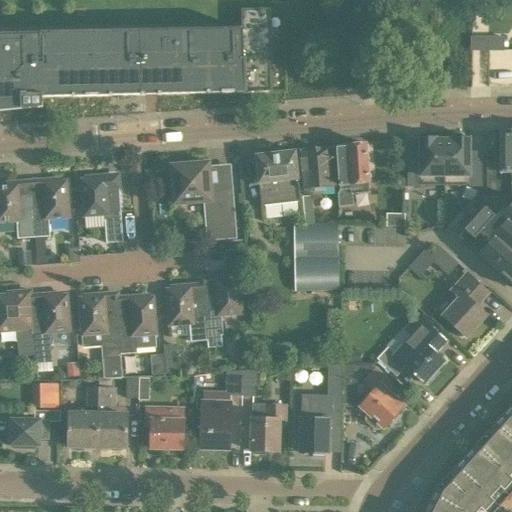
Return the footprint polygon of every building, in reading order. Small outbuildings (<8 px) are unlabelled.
[(0,0),(0,26),(225,20),(224,0),(0,0)] [(44,98),(274,92),(272,9),(272,8),(243,9),(243,28),(42,32),(42,35),(0,36),(0,111),(25,110),(44,108),(44,98)] [(487,38),(487,52),(504,52),(504,38),(487,38)] [(511,173),(511,198),(511,131),(499,131),(499,173),(511,173)] [(444,138),(420,138),(419,162),(407,162),(407,187),(420,187),(420,186),(444,186),(444,138)] [(469,138),(444,138),(444,186),(469,186),(469,187),(481,188),(481,162),(469,162),(469,138)] [(347,148),(337,149),(340,191),(337,194),(338,208),(353,206),(352,195),(369,194),(369,184),(366,145),(347,146),(347,148)] [(301,151),(303,189),(336,186),(333,148),(301,151)] [(255,156),(261,207),(300,203),(295,152),(255,156)] [(176,204),(203,202),(206,241),(234,240),(232,215),(230,189),(210,190),(208,164),(173,167),(176,204)] [(123,240),(121,216),(118,187),(108,188),(107,177),(88,179),(88,181),(85,181),(88,216),(107,214),(108,224),(110,244),(123,243),(123,240)] [(47,198),(33,199),(36,239),(53,237),(52,219),(72,217),(69,179),(45,181),(47,198)] [(36,239),(33,199),(19,200),(18,184),(9,185),(9,187),(0,187),(0,223),(18,222),(20,240),(36,239)] [(302,198),(304,225),(313,225),(311,197),(302,198)] [(479,255),(511,285),(511,198),(485,198),(485,207),(464,230),(473,240),(477,235),(488,244),(479,255)] [(391,225),(408,223),(408,214),(391,215),(391,225)] [(313,225),(304,225),(304,226),(293,226),(295,292),(338,291),(338,281),(340,281),(340,291),(341,291),(341,278),(341,266),(341,253),(340,240),(340,227),(337,227),(337,225),(313,225)] [(439,247),(428,258),(439,269),(447,276),(458,264),(439,247)] [(442,316),(465,337),(485,315),(475,306),(486,293),(467,275),(451,293),(458,299),(442,316)] [(201,303),(204,342),(206,342),(207,349),(221,348),(220,337),(219,317),(240,315),(237,280),(232,281),(232,279),(213,280),(214,296),(201,297),(201,303)] [(188,344),(204,342),(201,303),(189,304),(188,288),(168,289),(168,291),(164,291),(167,327),(187,325),(188,344)] [(17,355),(35,354),(32,308),(18,308),(17,293),(7,294),(8,297),(0,297),(0,331),(15,331),(17,355)] [(32,308),(35,354),(35,364),(50,363),(48,333),(68,332),(66,298),(62,298),(62,295),(42,296),(43,312),(33,312),(33,308),(32,308)] [(118,317),(117,311),(104,312),(103,296),(84,297),(84,300),(80,300),(82,336),(102,335),(104,360),(120,359),(120,356),(118,317)] [(129,316),(118,317),(120,356),(136,355),(135,336),(154,335),(152,300),(148,301),(148,298),(128,299),(129,316)] [(418,317),(406,331),(403,328),(376,359),(396,377),(405,366),(424,383),(443,362),(434,354),(446,342),(418,317)] [(164,354),(163,354),(164,375),(178,374),(175,345),(163,346),(164,354)] [(345,350),(345,361),(361,360),(361,350),(345,350)] [(164,375),(163,354),(149,356),(151,376),(164,375)] [(300,454),(327,454),(327,432),(332,432),(339,432),(342,432),(342,365),(327,365),(326,394),(300,394),(300,420),(300,454)] [(360,406),(368,413),(364,417),(365,421),(374,429),(378,429),(381,425),(383,427),(401,406),(389,396),(393,392),(386,386),(391,381),(375,367),(371,371),(367,367),(344,367),(343,406),(360,406)] [(226,372),(226,389),(226,397),(231,397),(241,397),(241,372),(226,372)] [(241,372),(241,397),(257,397),(257,372),(241,372)] [(35,382),(34,406),(62,406),(62,382),(35,382)] [(83,448),(96,448),(97,388),(85,388),(85,407),(90,408),(90,416),(67,416),(67,448),(71,448),(71,451),(83,451),(83,448)] [(97,388),(96,448),(110,448),(110,452),(123,452),(123,449),(126,449),(127,417),(108,417),(108,408),(115,408),(115,388),(97,388)] [(200,450),(229,451),(231,403),(202,402),(200,450)] [(251,404),(251,419),(250,451),(278,452),(279,422),(286,422),(287,404),(251,404)] [(511,404),(436,488),(424,511),(493,511),(511,492),(511,404)] [(150,427),(149,449),(181,450),(182,410),(143,409),(142,427),(150,427)] [(59,412),(33,412),(33,421),(11,421),(11,446),(14,446),(14,449),(35,450),(35,446),(39,446),(39,441),(48,441),(48,422),(59,422),(59,412)]
